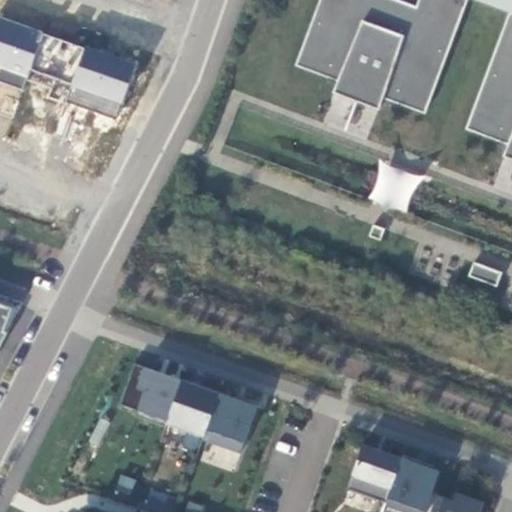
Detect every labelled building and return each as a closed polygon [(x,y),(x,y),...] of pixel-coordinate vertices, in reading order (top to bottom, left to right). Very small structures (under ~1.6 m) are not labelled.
[(511,0),(319,0),(294,68),(336,83),(332,95),(377,113),(382,101),(424,116),(466,0),(473,0),(509,13),(465,131),(507,147),(502,159),(511,162),(511,0)] [(0,19),(0,67),(1,67),(0,70),(0,77),(23,84),(27,73),(70,86),(66,101),(118,117),(135,60),(0,19)] [(511,170),(509,169),(500,192),(511,196),(511,170)] [(378,228),(367,224),(363,234),(374,238),(378,228)] [(494,275),(466,265),(462,274),(490,285),(494,275)] [(161,422),(199,434),(214,392),(176,378),(161,422)] [(251,405),(214,392),(199,434),(198,438),(235,452),(251,405)] [(380,502),(396,457),(358,444),(341,488),(380,502)] [(418,511),(433,470),(396,457),(380,502),(379,504),(401,511),(418,511)] [(129,495),(135,479),(119,473),(113,489),(129,495)] [(471,511),(476,501),(451,492),(448,501),(430,494),(424,511),(471,511)]
